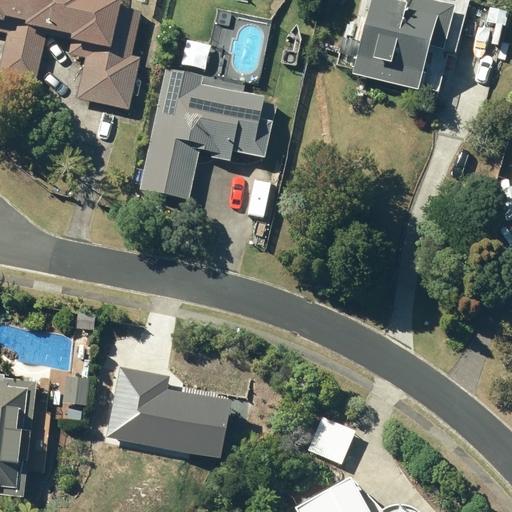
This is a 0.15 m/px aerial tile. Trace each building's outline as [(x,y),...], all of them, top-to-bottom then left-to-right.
[(0,0),(0,35),(3,37),(0,53),(0,78),(32,86),(44,38),(65,43),(64,47),(68,48),(65,57),(83,61),(74,101),(126,113),(139,58),(130,56),(139,15),(116,10),(117,5),(93,0),(0,0)] [(349,77),(413,97),(426,53),(438,57),(450,12),(407,0),(403,0),(401,10),(367,1),(349,77)] [(488,11),(485,25),(503,30),(507,16),(488,11)] [(137,194),(187,204),(198,156),(209,159),(209,161),(227,165),(229,157),(261,164),(268,128),(255,125),(261,103),(198,88),(200,81),(164,72),(137,194)] [(511,187),(497,192),(504,224),(511,222),(511,187)] [(77,318),(75,332),(92,334),(94,320),(77,318)] [(0,502),(20,505),(34,388),(0,383),(0,502)] [(305,454),(340,469),(354,434),(320,419),(305,454)] [(241,428),(235,439),(247,445),(252,434),(241,428)] [(357,511),(344,487),(298,511),(357,511)]
